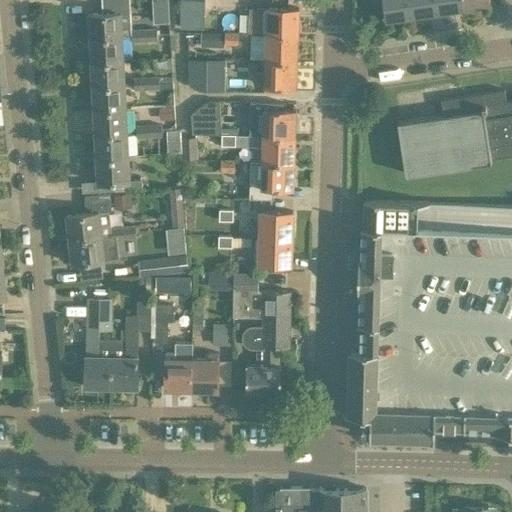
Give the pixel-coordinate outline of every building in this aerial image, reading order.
[(88,38),(122,37),(120,12),(128,12),(127,0),(103,0),(103,13),(87,14),(88,38)] [(153,0),(153,9),(168,8),(167,0),(153,0)] [(203,0),(180,0),(180,26),(202,27),(203,0)] [(382,0),(386,20),(412,16),(409,0),(382,0)] [(435,0),(409,0),(412,16),(437,12),(435,0)] [(461,0),(435,0),(437,12),(463,8),(461,0)] [(461,0),(463,8),(489,4),(488,0),(461,0)] [(266,33),(298,34),(299,8),(267,7),(266,33)] [(144,29),(144,41),(156,40),(156,28),(144,29)] [(132,42),(144,41),(144,29),(131,30),(132,42)] [(237,33),(200,32),(200,46),(224,46),(224,43),(237,43),(237,33)] [(266,33),(265,59),(297,60),(298,34),(266,33)] [(88,38),(89,62),(123,60),(122,37),(88,38)] [(206,58),(188,58),(189,83),(199,90),(222,90),(222,59),(206,58)] [(296,86),(297,60),(265,59),(264,85),(296,86)] [(89,62),(91,86),(125,85),(123,60),(89,62)] [(145,78),(145,88),(159,88),(157,77),(145,78)] [(134,89),(145,88),(145,78),(133,79),(134,89)] [(91,86),(92,111),(126,109),(125,85),(91,86)] [(443,114),(419,118),(398,121),(406,175),(492,161),(492,158),(511,155),(511,99),(506,100),(505,89),(441,99),(443,114)] [(208,99),(191,112),(192,133),(221,133),(219,100),(208,99)] [(251,101),(250,134),(262,135),(295,135),(296,109),(282,109),(282,102),(251,101)] [(161,118),(175,116),(173,105),(159,107),(161,118)] [(92,111),(93,135),(127,133),(126,109),(92,111)] [(162,136),(161,123),(148,124),(149,137),(162,136)] [(137,138),(149,137),(148,124),(135,125),(136,138),(137,138)] [(93,135),(95,159),(129,156),(127,133),(93,135)] [(234,135),(221,134),(221,144),(234,144),(234,135)] [(262,135),(262,160),(276,161),(295,161),(295,136),(295,135),(262,135)] [(196,137),(180,138),(182,159),(198,158),(196,137)] [(130,180),(129,156),(95,159),(96,182),(80,183),(81,192),(141,189),(141,179),(130,180)] [(233,161),(220,160),(220,170),(233,170),(233,161)] [(251,160),(249,197),(273,198),(273,187),(294,187),(295,161),(276,161),(262,160),(251,160)] [(169,188),(172,226),(183,225),(180,187),(169,188)] [(68,238),(101,234),(98,211),(111,210),(109,192),(84,195),(83,203),(85,212),(65,214),(68,238)] [(130,194),(114,195),(115,204),(131,203),(130,194)] [(219,209),(219,219),(233,219),(233,209),(219,209)] [(259,236),(293,237),(294,211),(260,210),(259,236)] [(122,226),(123,238),(136,235),(134,224),(122,226)] [(185,225),(168,227),(170,252),(188,250),(185,225)] [(355,418),(355,419),(356,420),(356,421),(356,422),(356,423),(357,424),(358,425),(358,426),(359,426),(360,427),(361,427),(362,428),(363,428),(364,428),(365,428),(366,428),(367,427),(368,427),(369,427),(370,426),(370,428),(434,430),(435,427),(494,429),(494,432),(511,432),(511,231),(382,227),(366,226),(366,225),(364,225),(364,226),(362,226),(361,258),(358,258),(357,292),(360,292),(359,324),(360,324),(359,348),(358,348),(356,413),(358,413),(357,414),(357,415),(356,416),(356,417),(355,418)] [(104,259),(101,234),(68,238),(71,263),(104,259)] [(219,235),(218,245),(232,245),(233,235),(219,235)] [(292,263),(293,237),(259,236),(259,263),(292,263)] [(186,254),(138,259),(139,276),(158,274),(188,271),(186,254)] [(208,281),(208,286),(220,286),(221,271),(209,270),(209,272),(208,281)] [(234,271),(233,316),(262,316),(262,325),(253,325),(252,325),(251,325),(250,325),(249,325),(248,326),(247,326),(247,327),(246,327),(245,328),(244,329),(244,330),(243,330),(243,331),(242,332),(242,333),(242,334),(241,335),(241,336),(241,337),(241,338),(242,339),(242,340),(242,341),(243,342),(243,343),(244,343),(244,344),(245,345),(246,346),(247,346),(248,347),(249,347),(250,348),(251,348),(252,348),(253,348),(254,348),(256,348),(256,364),(246,364),(246,389),(248,390),(248,393),(265,394),(265,390),(280,390),(281,364),(279,364),(280,346),(289,346),(289,291),(257,290),(257,272),(234,271)] [(85,385),(112,386),(113,339),(110,339),(111,318),(111,298),(86,298),(85,385)] [(138,330),(152,330),(152,304),(152,302),(138,301),(138,315),(126,315),(125,339),(113,339),(112,386),(137,387),(138,330)] [(152,304),(152,330),(152,336),(154,337),(154,342),(167,342),(167,321),(173,321),(173,304),(152,304)] [(193,311),(193,329),(203,329),(203,311),(193,311)] [(231,322),(213,322),(212,342),(230,342),(231,322)] [(165,352),(165,387),(180,388),(180,392),(190,393),(190,388),(191,388),(193,342),(175,342),(175,353),(165,352)] [(192,373),(191,388),(218,388),(218,385),(218,359),(218,353),(208,353),(209,359),(192,359),(192,373)] [(280,491),(271,491),(271,511),(365,511),(365,488),(316,488),(316,489),(312,489),(312,485),(280,486),(280,491)]
